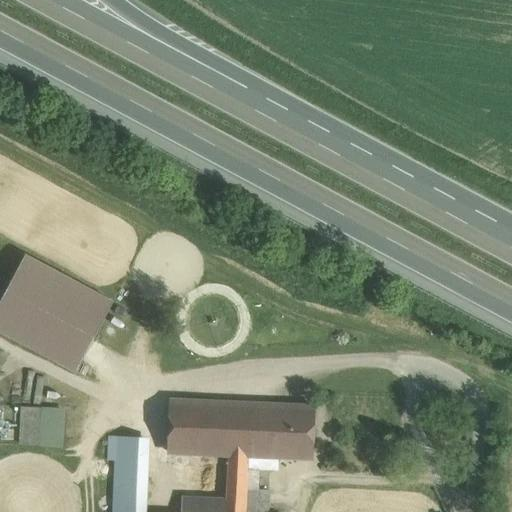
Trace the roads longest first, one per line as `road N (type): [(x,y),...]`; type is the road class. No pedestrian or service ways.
road 1 (track): [(457,511),(416,440),(411,364),(401,339),(306,317),(0,146)]
road 2 (track): [(3,345),(101,391),(352,360),(435,370),(473,390),(479,406),(467,511)]
road 3 (motorway): [(0,29),(511,305)]
road 4 (motorway): [(511,249),(134,45)]
